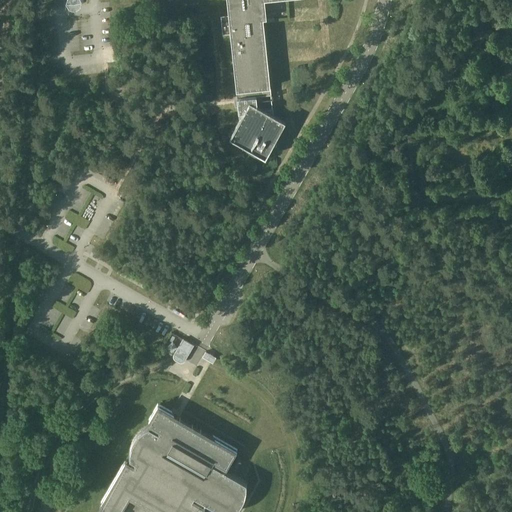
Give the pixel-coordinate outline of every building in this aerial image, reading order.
[(228,15),(221,16),(223,34),(230,34),(231,33),(237,98),(252,97),(253,102),(250,100),(244,111),(239,111),(243,148),(251,147),(266,156),(272,145),(277,145),(273,108),(265,108),(258,104),(257,96),(261,96),(265,95),(272,95),(264,22),(266,22),(267,22),(267,20),(267,18),(264,0),(227,0),(228,8),(229,15),(228,15)] [(90,255),(99,260),(100,260),(104,253),(95,248),(90,255)] [(174,359),(175,360),(179,362),(180,362),(182,362),(183,361),(184,360),(189,353),(193,345),(183,339),(174,354),(174,355),(173,356),(174,357),(174,359)] [(213,362),(215,357),(205,352),(203,356),(212,362),(212,361),(213,362)] [(198,511),(203,504),(202,504),(201,503),(203,500),(223,511),(231,511),(232,511),(236,509),(240,505),(242,501),(244,497),(246,492),(246,487),(246,482),(222,468),(224,464),(225,465),(226,465),(235,450),(211,436),(210,436),(214,438),(212,442),(168,416),(170,412),(158,405),(149,421),(150,422),(151,422),(149,426),(149,425),(148,426),(144,428),(140,431),(137,434),(134,438),(132,442),(130,447),(130,451),(130,456),(130,457),(130,458),(131,458),(129,462),(127,461),(127,460),(102,503),(103,504),(103,503),(104,504),(102,508),(101,509),(107,511),(198,511)]
